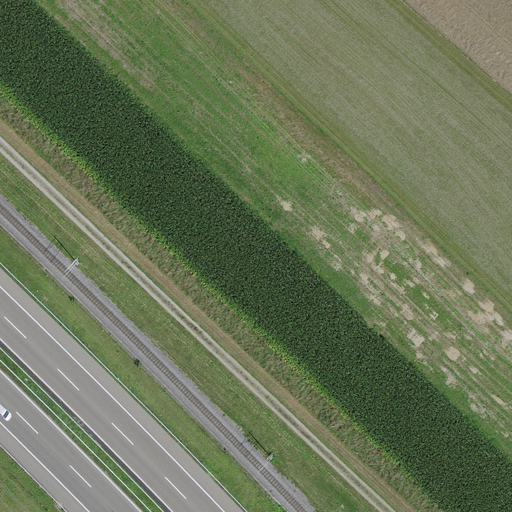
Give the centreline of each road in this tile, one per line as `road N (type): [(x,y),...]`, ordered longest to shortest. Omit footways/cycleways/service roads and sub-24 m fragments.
road 1 (track): [(390,511),(0,142)]
road 2 (motorway): [(199,511),(0,311)]
road 3 (motorway): [(0,396),(114,511)]
